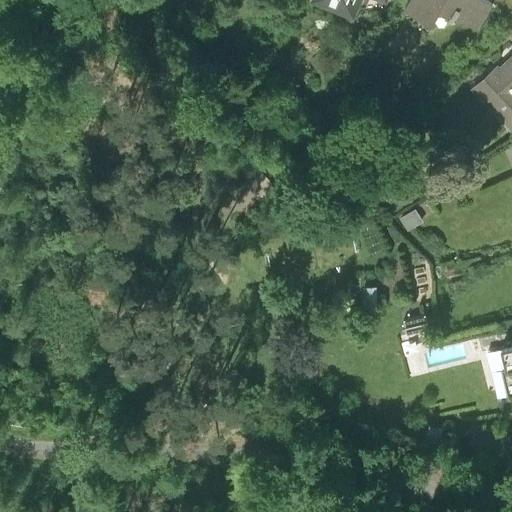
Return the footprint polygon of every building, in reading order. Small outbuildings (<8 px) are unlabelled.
[(388,0),(316,0),(316,1),(355,17),(362,0),(386,0),(388,1),(388,0)] [(415,0),(409,12),(433,25),(442,9),(480,30),(494,5),(485,0),(415,0)] [(511,58),(501,69),(499,67),(475,89),(511,128),(511,58)] [(406,229),(431,220),(426,206),(401,214),(406,229)] [(441,426),(436,448),(451,451),(455,429),(441,426)] [(508,469),(511,457),(511,444),(475,432),(467,456),(508,469)]
